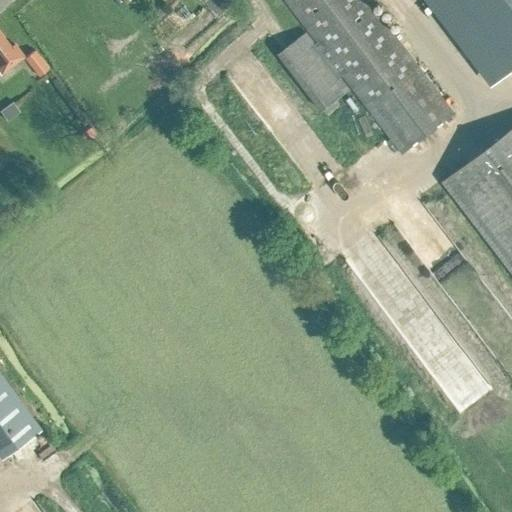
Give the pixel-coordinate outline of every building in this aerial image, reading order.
[(204,0),(218,14),(232,0),(231,0),(204,0)] [(454,112),(368,0),(286,0),(318,41),(315,44),(305,31),(278,52),(322,109),(349,88),(324,55),(327,52),(402,151),(454,112)] [(511,0),(434,0),(496,81),(511,68),(511,0)] [(10,47),(0,33),(0,72),(1,73),(23,56),(14,44),(10,47)] [(51,69),(36,50),(26,58),(40,77),(51,69)] [(93,127),(84,133),(88,140),(98,134),(93,127)] [(511,271),(511,128),(443,183),(511,271)] [(0,372),(0,453),(1,455),(40,427),(0,372)]
